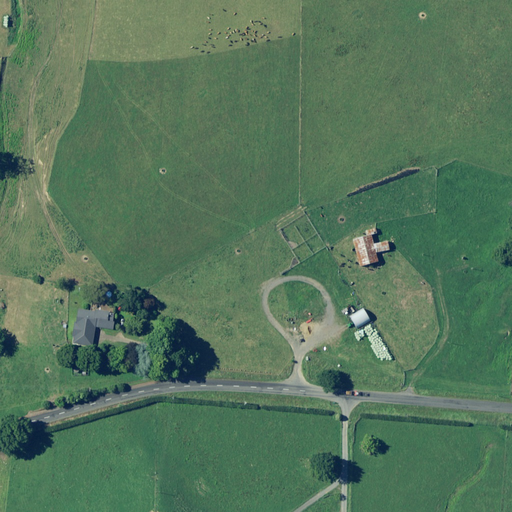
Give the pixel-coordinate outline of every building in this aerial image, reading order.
[(364,230),(366,236),(352,240),(359,266),(378,261),(376,253),(389,249),(386,240),(373,244),(371,236),(380,234),(378,226),(364,230)] [(505,248),(502,235),(479,241),(482,254),(505,248)] [(470,268),(466,249),(462,250),(465,264),(459,266),(460,271),(470,268)] [(112,329),(113,322),(114,309),(108,309),(108,311),(94,310),(94,311),(77,309),(75,322),(73,322),(71,335),(72,335),(71,343),(92,346),(94,327),(112,329)] [(349,317),(356,329),(369,321),(362,309),(349,317)]
